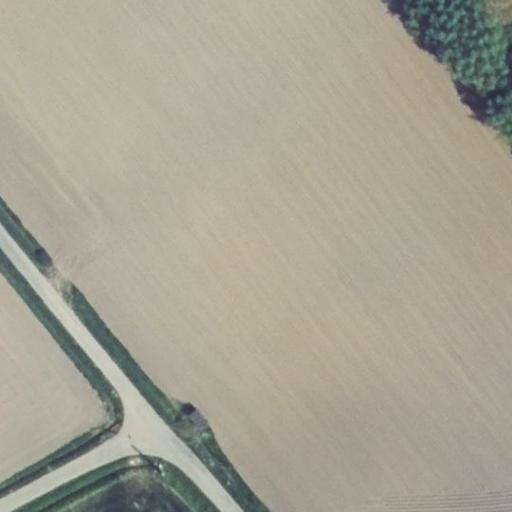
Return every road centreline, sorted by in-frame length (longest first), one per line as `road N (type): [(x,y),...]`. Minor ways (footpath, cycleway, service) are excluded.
road 1 (residential): [(156,426),(0,235)]
road 2 (unclassified): [(0,510),(156,426)]
